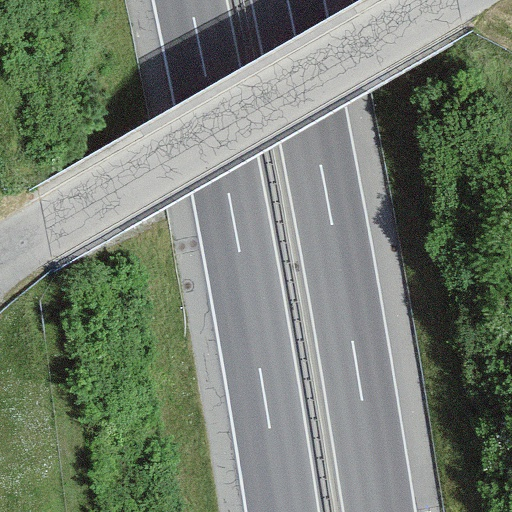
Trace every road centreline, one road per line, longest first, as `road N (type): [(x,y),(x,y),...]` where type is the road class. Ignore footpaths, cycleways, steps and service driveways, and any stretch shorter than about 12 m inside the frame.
road 1 (motorway): [(186,0),(279,511)]
road 2 (motorway): [(375,511),(284,0)]
road 3 (unclassified): [(445,0),(0,256)]
